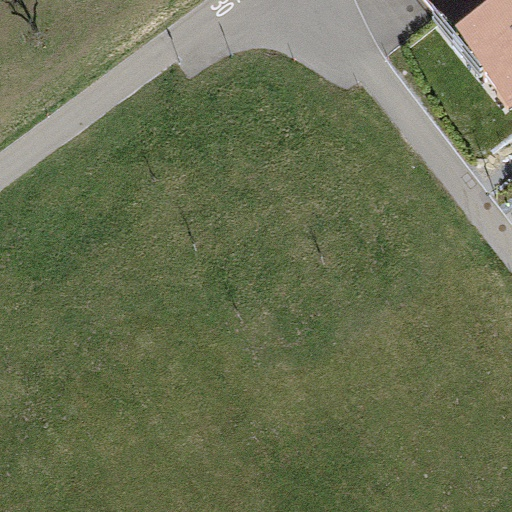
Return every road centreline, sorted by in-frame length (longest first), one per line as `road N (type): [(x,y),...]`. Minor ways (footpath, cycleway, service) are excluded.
road 1 (residential): [(313,0),(511,245)]
road 2 (residential): [(234,0),(0,173)]
